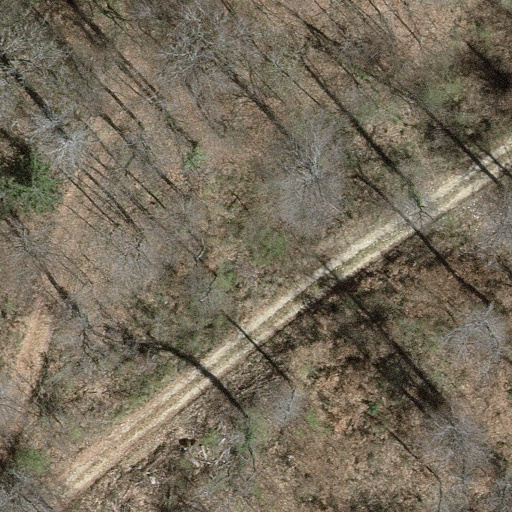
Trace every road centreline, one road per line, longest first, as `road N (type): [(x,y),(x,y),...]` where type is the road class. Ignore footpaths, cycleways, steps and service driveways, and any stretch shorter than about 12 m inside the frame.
road 1 (track): [(511,170),(29,511)]
road 2 (track): [(130,0),(129,32),(74,249),(0,462)]
